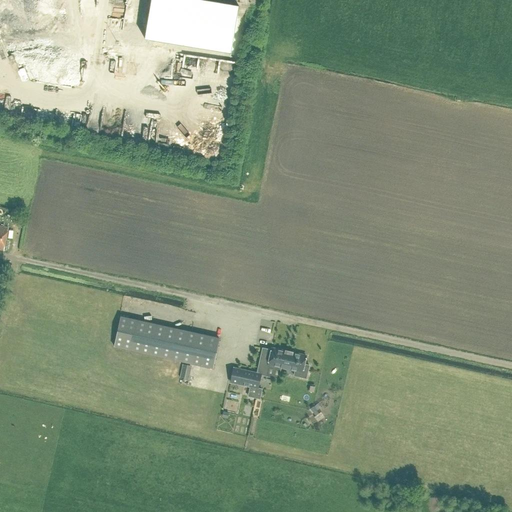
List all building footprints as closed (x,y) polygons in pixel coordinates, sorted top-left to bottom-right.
[(120,25),(122,5),(106,3),(104,24),(120,25)] [(152,65),(140,65),(140,74),(152,73),(152,65)] [(226,95),(231,66),(222,65),(221,71),(210,70),(209,76),(218,78),(216,89),(220,90),(219,94),(226,95)] [(127,123),(129,111),(114,108),(112,123),(116,123),(115,132),(121,133),(121,134),(128,135),(129,129),(125,129),(126,123),(127,123)] [(106,123),(108,113),(99,111),(97,121),(106,123)] [(78,132),(91,134),(93,121),(79,120),(78,132)] [(107,134),(109,126),(99,124),(98,133),(107,134)] [(0,250),(4,251),(9,228),(0,226),(0,250)] [(213,368),(219,339),(121,317),(114,347),(213,368)] [(259,362),(257,373),(266,376),(269,365),(268,365),(271,350),(262,348),(260,358),(264,359),(263,363),(259,362)] [(271,350),(268,365),(269,365),(295,371),(294,376),(306,378),(309,365),(304,364),(306,356),(293,353),(293,352),(285,350),(285,351),(272,348),(271,350)] [(261,375),(234,369),(231,383),(258,389),(261,375)]
